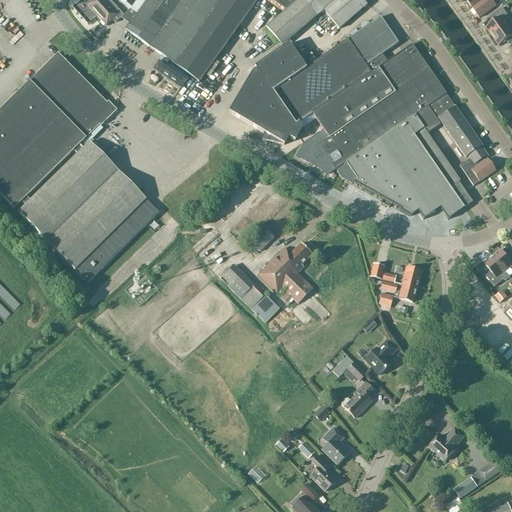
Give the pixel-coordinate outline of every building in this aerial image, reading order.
[(124,17),(110,2),(111,0),(94,0),(88,5),(98,16),(97,17),(106,27),(113,21),(115,24),(124,17)] [(115,0),(137,15),(125,31),(149,48),(184,0),(115,0)] [(257,2),(253,0),(184,0),(149,48),(165,60),(156,72),(181,90),(190,77),(199,84),(257,2)] [(313,12),(317,17),(323,12),(339,30),(367,7),(360,0),(300,0),(267,29),(278,42),(313,12)] [(465,0),(473,9),(485,0),(465,0)] [(485,0),(473,9),(480,19),(497,7),(495,5),(499,2),(498,0),(493,0),(493,1),(491,0),(485,0)] [(490,18),(494,24),(487,29),(493,38),(509,26),(506,22),(510,19),(503,9),(490,18)] [(398,45),(398,44),(380,18),(378,20),(348,41),(366,67),(382,56),(398,45)] [(511,30),(509,26),(493,38),(500,47),(507,42),(511,47),(511,46),(511,30)] [(464,209),(472,203),(459,184),(451,189),(414,136),(424,129),(415,117),(446,95),(412,46),(387,63),(382,56),(366,67),(348,41),(306,70),(289,45),(254,69),(256,71),(252,74),(229,114),(264,134),(262,142),(283,146),(284,146),(289,139),(294,143),(298,136),(304,144),(296,158),(329,176),(336,171),(342,180),(352,185),(354,184),(357,188),(359,186),(362,190),(372,196),(374,195),(377,199),(379,198),(381,201),(391,207),(393,205),(396,209),(398,208),(401,212),(411,217),(418,212),(424,220),(440,209),(448,220),(464,209)] [(0,111),(0,195),(15,211),(22,204),(25,207),(18,214),(23,219),(94,148),(89,144),(82,151),(78,147),(114,112),(57,55),(0,111)] [(221,99),(229,84),(217,77),(209,91),(221,99)] [(442,124),(463,155),(462,155),(466,160),(467,159),(467,158),(468,157),(470,160),(460,167),(474,187),(480,183),(496,172),(488,160),(484,163),(483,160),(488,157),(482,148),(483,148),(446,95),(415,117),(424,129),(414,136),(451,189),(459,184),(459,183),(460,182),(427,135),(442,124)] [(23,219),(88,285),(159,214),(94,148),(23,219)] [(260,253),(274,239),(266,231),(251,245),(260,253)] [(285,250),(258,277),(277,295),(283,290),(287,294),(281,300),(288,306),(293,301),(298,305),(313,290),(298,275),(304,269),(301,267),(312,256),(301,246),(291,256),(285,250)] [(502,251),(493,258),(505,273),(510,269),(511,271),(511,253),(507,257),(502,251)] [(510,279),(505,273),(493,258),(484,265),(490,272),(485,276),(495,288),(504,280),(506,282),(510,279)] [(396,277),(383,274),(384,269),(373,266),(371,278),(381,281),(381,282),(394,285),(396,277)] [(221,280),(251,310),(265,324),(279,310),(265,296),(267,294),(257,284),(254,287),(233,267),(221,280)] [(406,269),(401,286),(417,290),(418,290),(422,273),(406,269)] [(394,298),(398,299),(398,300),(413,304),(414,299),(415,299),(417,290),(401,286),(394,285),(394,287),(382,284),(377,282),(375,290),(380,291),(380,290),(395,294),(394,298)] [(157,304),(149,293),(141,298),(136,290),(123,299),(128,306),(135,301),(144,313),(157,304)] [(508,298),(503,291),(495,297),(500,304),(508,298)] [(382,295),(379,305),(390,308),(393,298),(382,295)] [(396,352),(387,343),(378,352),(377,350),(365,362),(380,376),(392,365),(387,360),(396,352)] [(338,379),(343,375),(351,383),(355,379),(359,383),(366,376),(354,364),(347,358),(332,373),(338,379)] [(356,397),(351,403),(347,399),(340,405),(344,409),(355,420),(362,414),(361,413),(364,410),(365,410),(372,403),(370,401),(376,395),(365,384),(354,396),(356,397)] [(313,416),(320,424),(330,414),(323,407),(313,416)] [(328,446),(322,452),(337,467),(349,456),(338,445),(343,440),(333,430),(322,441),(328,446)] [(441,437),(430,449),(446,463),(457,451),(455,449),(465,438),(456,430),(446,441),(441,437)] [(275,447),(282,454),(289,448),(282,440),(275,447)] [(304,443),(298,449),(308,460),(314,453),(304,443)] [(318,470),(310,478),(325,493),(335,483),(324,472),(328,468),(318,457),(312,463),(318,470)] [(497,460),(480,472),(487,482),(504,470),(497,460)] [(255,483),(264,477),(255,465),(246,471),(255,483)] [(461,499),(477,488),(471,478),(455,489),(461,499)] [(302,493),(289,506),(292,510),(294,511),(317,511),(310,504),(312,503),(318,497),(307,486),(301,492),(302,493)] [(511,511),(508,504),(503,506),(500,501),(493,504),(496,509),(489,511),(511,511)]
